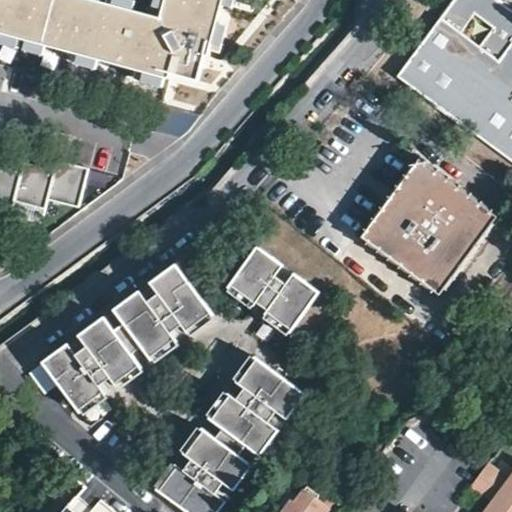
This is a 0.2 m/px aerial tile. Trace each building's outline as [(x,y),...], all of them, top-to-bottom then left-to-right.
[(224,0),(167,0),(165,11),(163,20),(144,15),(116,7),(112,6),(88,0),(0,0),(0,34),(4,35),(24,40),(30,42),(50,47),(82,56),(101,61),(146,73),(166,78),(171,79),(172,74),(199,81),(206,56),(209,57),(213,45),(220,17),(221,14),(224,0)] [(127,0),(117,0),(116,7),(144,15),(147,5),(127,0)] [(157,0),(155,8),(165,11),(167,0),(157,0)] [(234,0),(224,0),(221,14),(230,17),(234,0)] [(511,11),(496,0),(456,0),(399,77),(511,160),(511,11)] [(230,19),(220,17),(213,45),(222,47),(230,19)] [(21,50),(24,40),(4,35),(2,45),(21,50)] [(47,57),(50,47),(30,42),(28,52),(47,57)] [(98,70),(101,61),(82,56),(79,65),(98,70)] [(163,87),(166,78),(146,73),(144,82),(163,87)] [(181,138),(201,115),(161,104),(153,132),(178,138),(181,138)] [(0,200),(16,205),(18,200),(27,166),(0,159),(0,200)] [(51,199),(82,207),(92,168),(61,160),(59,170),(51,199)] [(499,216),(421,160),(363,237),(441,294),(499,216)] [(27,166),(18,200),(49,208),(51,199),(59,170),(28,161),(27,166)] [(286,266),(262,247),(236,282),(260,301),(278,277),(286,266)] [(210,311),(176,265),(151,283),(181,323),(186,329),(210,311)] [(322,292),(297,273),(288,285),(271,309),(297,327),(322,292)] [(288,285),(278,277),(260,301),(271,309),(288,285)] [(260,301),(236,282),(229,291),(254,309),(260,301)] [(181,323),(151,283),(141,291),(170,331),(181,323)] [(170,331),(141,291),(116,310),(106,318),(106,317),(81,335),(82,337),(100,361),(111,376),(115,381),(140,363),(150,355),(175,337),(170,331)] [(297,327),(271,309),(265,317),(291,335),(297,327)] [(215,318),(210,311),(186,329),(191,336),(215,318)] [(100,361),(82,337),(72,345),(100,384),(111,376),(100,361)] [(181,344),(175,337),(150,355),(156,362),(181,344)] [(72,345),(71,343),(46,361),(55,374),(80,407),(104,389),(100,384),(72,345)] [(258,359),(253,355),(235,379),(241,383),(258,359)] [(306,395),(270,368),(258,359),(241,383),(289,419),(306,395)] [(145,370),(140,363),(115,381),(120,389),(145,370)] [(110,396),(104,389),(80,407),(86,414),(110,396)] [(233,394),(227,390),(209,415),(215,419),(233,394)] [(281,429),(233,394),(215,419),(262,455),(281,429)] [(207,430),(201,425),(182,450),(189,455),(207,430)] [(255,465),(207,430),(189,455),(201,464),(236,490),(255,465)] [(181,467),(174,462),(156,486),(163,491),(181,467)] [(511,511),(511,480),(490,465),(472,488),(495,505),(492,509),(489,511),(487,511),(511,511)] [(227,500),(181,467),(163,491),(190,511),(220,511),(228,501),(227,500)] [(320,498),(322,495),(314,489),(310,486),(290,511),(328,511),(332,507),(320,498)]
